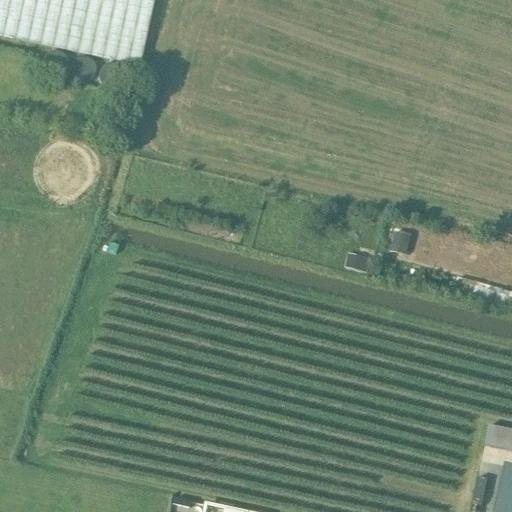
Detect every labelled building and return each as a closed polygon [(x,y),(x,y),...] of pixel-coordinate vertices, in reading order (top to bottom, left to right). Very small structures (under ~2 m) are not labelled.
[(0,0),(0,37),(140,68),(154,0),(0,0)] [(395,234),(390,255),(405,258),(410,238),(395,234)] [(345,270),(362,274),(365,259),(348,256),(345,270)] [(511,431),(488,427),(484,447),(511,452),(511,431)] [(496,511),(511,511),(511,469),(505,468),(496,511)] [(193,503),(175,499),(174,505),(192,509),(193,503)]
